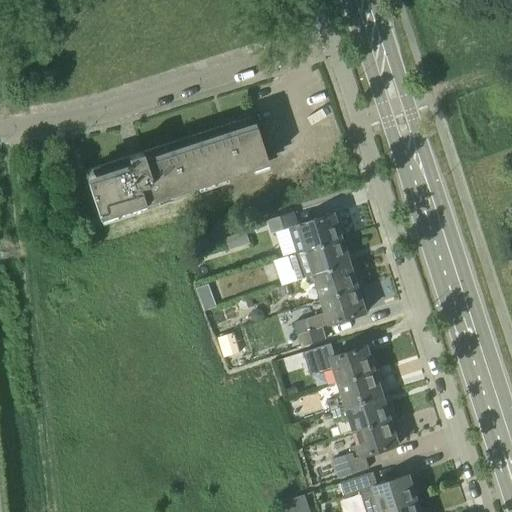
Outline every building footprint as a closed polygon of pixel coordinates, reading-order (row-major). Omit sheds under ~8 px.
[(267,163),(252,117),(83,173),(99,219),(267,163)] [(290,228),(293,238),(292,238),(297,253),(343,238),(335,213),(298,225),(293,212),(269,220),(273,233),(290,228)] [(229,249),(239,246),(235,234),(225,237),(229,249)] [(343,238),(297,253),(289,256),(293,269),(295,269),(298,280),(314,275),(351,262),(343,238)] [(359,287),(351,262),(314,275),(322,299),(359,287)] [(210,285),(198,289),(201,299),(213,295),(210,285)] [(298,334),(302,347),(326,338),(322,326),(367,312),(359,287),(322,299),(326,312),(306,318),(310,330),(298,334)] [(251,297),(239,301),(242,310),(254,305),(251,297)] [(264,316),(262,311),(258,309),(253,311),(251,315),(252,320),(257,322),(262,321),(264,316)] [(220,340),(226,360),(242,355),(236,335),(220,340)] [(368,345),(322,360),(325,370),(335,367),(340,382),(376,371),(368,345)] [(340,382),(344,395),(347,406),(384,394),(376,371),(340,382)] [(334,422),(351,417),(355,430),(392,418),(384,394),(347,406),(339,408),(331,411),(334,422)] [(327,400),(331,411),(339,408),(336,397),(327,400)] [(367,454),(400,444),(392,418),(355,430),(360,445),(350,448),(352,453),(332,459),(338,478),(372,466),(367,454)] [(367,511),(377,511),(418,499),(410,475),(376,486),(371,472),(341,482),(345,496),(360,491),(367,511)] [(304,511),(311,510),(306,494),(287,500),(290,511),(304,511)] [(421,511),(418,499),(377,511),(421,511)]
